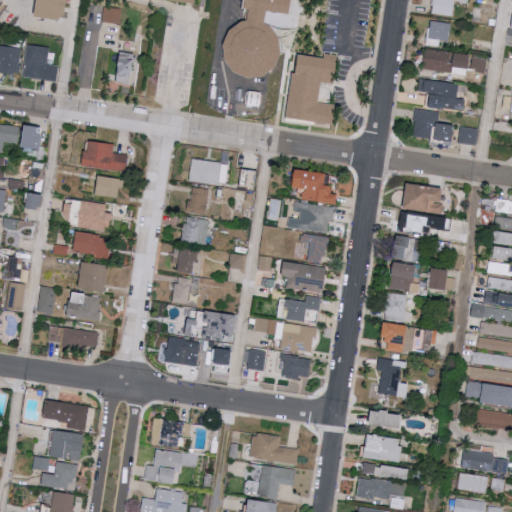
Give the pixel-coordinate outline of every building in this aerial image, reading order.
[(40,0),(38,17),(66,21),(68,0),(40,0)] [(251,10),(245,9),(246,0),(291,0),(290,15),(269,12),(267,25),(272,27),(281,39),(283,54),(276,68),(265,76),(249,78),(237,74),(228,61),(226,47),(234,33),(244,26),(250,23),(251,10)] [(467,3),(467,0),(432,0),(431,14),(454,16),(455,2),(467,3)] [(102,21),(119,24),(122,9),(105,6),(102,21)] [(22,48),(0,44),(0,71),(18,74),(22,48)] [(49,47),(27,44),(22,76),(57,82),(59,66),(47,64),(49,47)] [(453,73),(453,74),(469,75),(469,71),(486,73),(487,57),(425,50),(422,69),(453,73)] [(132,84),(134,53),(119,52),(118,83),(132,84)] [(338,59),(326,57),(326,61),(301,57),(292,121),(334,126),(336,108),(321,106),(324,85),(335,87),(338,59)] [(464,111),(466,99),(457,98),(459,84),(420,79),(418,91),(431,93),(430,106),(464,111)] [(434,139),(438,111),(417,108),(413,136),(434,139)] [(20,127),(0,123),(0,152),(3,153),(4,142),(18,144),(20,127)] [(457,125),(439,124),(438,140),(455,142),(457,125)] [(26,148),(42,150),(45,127),(28,126),(26,148)] [(477,145),(479,128),(460,126),(458,143),(477,145)] [(116,144),(91,141),(90,151),(85,150),(83,166),(126,172),(129,154),(115,152),(116,144)] [(226,185),(229,164),(193,159),(190,180),(226,185)] [(306,200),(339,205),(341,195),(336,194),(337,186),(328,185),(330,174),(300,169),(297,187),(307,189),(306,200)] [(120,198),(123,179),(99,175),(96,195),(120,198)] [(406,209),(442,213),(445,188),(409,184),(406,209)] [(208,189),(191,187),(188,212),(206,214),(208,189)] [(495,213),(511,214),(511,201),(496,200),(495,213)] [(113,227),(113,213),(108,213),(108,202),(68,202),(68,209),(76,209),(76,205),(82,205),(82,215),(73,215),(72,227),(113,227)] [(336,206),(295,202),(292,228),(329,232),(330,222),(334,222),(336,206)] [(427,221),(415,220),(416,213),(400,211),(397,233),(425,236),(427,221)] [(511,218),(497,216),(494,243),(511,245),(511,218)] [(207,243),(208,219),(183,217),(182,242),(207,243)] [(107,236),(76,232),(74,252),(109,256),(110,246),(106,246),(107,236)] [(309,254),(308,261),(325,264),(330,237),(304,233),(301,252),(309,254)] [(397,260),(420,260),(421,238),(398,237),(397,260)] [(194,275),(198,249),(180,246),(176,272),(194,275)] [(494,258),(511,260),(511,248),(496,246),(494,258)] [(20,257),(11,257),(10,278),(29,278),(29,269),(20,269),(20,257)] [(511,275),(511,264),(489,261),(487,272),(511,275)] [(106,291),(109,264),(81,262),(79,289),(106,291)] [(328,266),(284,262),(283,276),(288,277),(287,289),(325,293),(328,266)] [(420,266),(395,262),(392,289),(416,292),(420,266)] [(448,289),(449,269),(430,268),(429,289),(448,289)] [(486,289),(511,291),(511,279),(487,277),(486,289)] [(197,280),(175,279),(174,303),(196,304),(197,280)] [(7,308),(23,311),(27,285),(11,282),(7,308)] [(38,312),(51,314),(56,288),(42,286),(38,312)] [(101,296),(70,293),(67,317),(99,320),(101,296)] [(407,311),(408,294),(386,293),(385,320),(412,321),(413,312),(407,311)] [(485,304),(511,306),(511,294),(486,293),(485,304)] [(287,319),(305,321),(306,309),(320,311),(322,298),(306,295),(305,302),(285,299),(283,309),(288,310),(287,319)] [(482,318),(511,321),(511,310),(484,306),(482,318)] [(235,337),(237,314),(199,310),(198,320),(189,319),(187,336),(227,340),(227,336),(235,337)] [(316,326),(255,319),(253,333),(282,336),(280,349),(313,353),(316,326)] [(389,349),(424,354),(428,329),(386,323),(384,337),(390,338),(389,349)] [(511,325),(480,323),(479,335),(511,337),(511,325)] [(48,340),(65,342),(64,345),(95,350),(98,332),(50,325),(48,340)] [(511,341),(478,338),(477,349),(511,352),(511,341)] [(200,344),(169,339),(166,361),(197,366),(200,344)] [(233,350),(214,348),(212,363),(232,366),(233,350)] [(247,368),(264,371),(267,352),(250,349),(247,368)] [(511,356),(473,351),(472,362),(511,368),(511,356)] [(312,358),(283,356),(282,378),(300,379),(300,377),(311,377),(312,358)] [(405,361),(379,357),(377,370),(382,371),(379,393),(408,397),(410,384),(401,383),(405,361)] [(481,403),(511,407),(511,387),(467,381),(465,396),(482,399),(481,403)] [(87,430),(89,404),(47,400),(45,419),(68,421),(67,428),(87,430)] [(373,423),(405,427),(407,413),(375,408),(373,423)] [(511,412),(476,410),(475,427),(511,428),(511,412)] [(191,422),(154,418),(151,444),(177,446),(178,436),(189,437),(191,422)] [(51,456),(70,458),(70,459),(82,461),(84,433),(54,430),(51,456)] [(282,436),(254,432),(251,458),(297,463),(299,448),(281,446),(282,436)] [(403,460),(404,437),(369,435),(367,458),(403,460)] [(178,483),(180,466),(195,467),(197,454),(155,449),(154,465),(146,464),(145,479),(178,483)] [(510,459),(495,457),(495,453),(463,449),(461,468),(508,473),(510,459)] [(51,458),(35,456),(33,468),(49,471),(51,458)] [(55,474),(43,472),(41,486),(73,489),(76,464),(56,461),(55,474)] [(412,467),(364,462),(363,474),(411,479),(412,467)] [(294,486),(297,470),(263,464),(258,495),(278,498),(280,484),(294,486)] [(489,476),(460,473),(459,489),(487,492),(489,476)] [(358,495),(391,499),(391,495),(405,496),(407,483),(360,476),(358,495)] [(141,511),(143,511),(186,511),(187,503),(183,502),(184,491),(157,488),(156,499),(143,497),(141,511)] [(73,511),(74,493),(53,492),(52,511),(73,511)] [(278,511),(280,502),(250,498),(248,511),(278,511)] [(503,511),(504,507),(487,505),(487,501),(456,498),(454,511),(503,511)]
